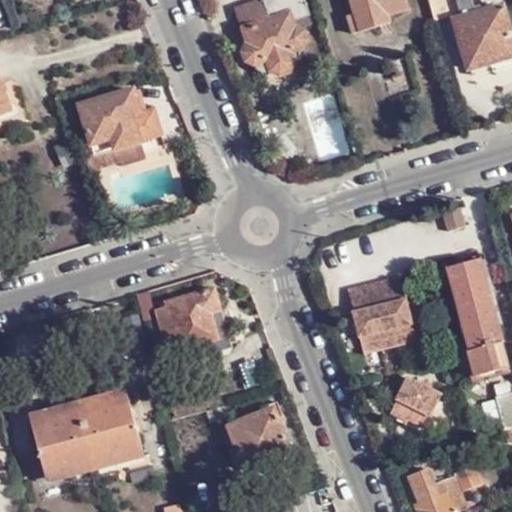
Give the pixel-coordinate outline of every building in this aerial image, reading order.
[(313,27),(303,0),(264,0),(238,9),(248,44),(247,45),(244,52),(248,61),(257,65),(266,61),(271,71),(280,76),(288,73),(295,64),(301,62),(305,56),(303,49),(305,49),(307,45),(304,33),(299,30),(313,27)] [(351,0),(357,18),(384,10),(387,17),(409,11),(405,0),(351,0)] [(429,0),(436,22),(461,15),(463,20),(477,15),(473,0),(429,0)] [(478,15),(477,15),(463,20),(456,22),(472,71),(511,58),(511,36),(504,7),(478,15)] [(0,117),(13,112),(0,79),(0,117)] [(118,149),(141,142),(159,137),(152,110),(138,114),(130,90),(80,106),(86,131),(96,167),(97,166),(121,160),(118,149)] [(99,175),(97,166),(96,167),(86,131),(74,135),(88,177),(99,175)] [(147,163),(141,142),(118,149),(121,160),(124,170),(147,163)] [(467,227),(461,209),(446,213),(450,232),(467,227)] [(510,369),(480,261),(448,269),(472,353),(465,355),(473,380),(510,369)] [(364,345),(415,330),(400,277),(349,292),(364,345)] [(228,335),(215,287),(166,302),(167,306),(177,335),(180,347),(181,350),(228,335)] [(168,338),(177,335),(167,306),(159,308),(168,338)] [(418,342),(415,330),(364,345),(367,356),(418,342)] [(177,335),(168,338),(171,349),(180,347),(177,335)] [(228,335),(181,350),(185,362),(232,347),(228,335)] [(397,400),(427,423),(446,399),(416,376),(397,400)] [(504,428),(511,425),(511,394),(496,399),(504,428)] [(209,412),(204,395),(170,406),(175,423),(209,412)] [(144,450),(128,396),(32,423),(47,478),(144,450)] [(422,431),(427,423),(397,400),(391,407),(422,431)] [(292,454),(273,408),(229,425),(248,472),(292,454)] [(476,465),(456,473),(463,491),(483,484),(476,465)] [(463,491),(456,473),(451,475),(452,478),(433,484),(427,469),(408,476),(418,505),(415,505),(417,511),(462,511),(467,510),(469,509),(463,491)]
